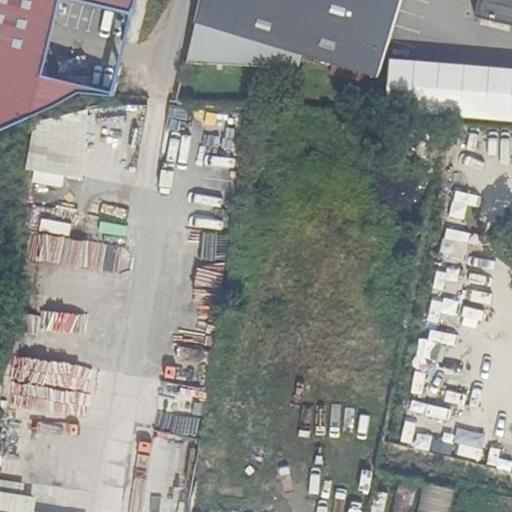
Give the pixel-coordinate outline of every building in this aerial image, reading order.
[(0,0),(0,129),(32,114),(27,113),(42,52),(41,52),(47,28),(48,28),(54,1),(133,19),(126,47),(127,47),(138,0),(0,0)] [(202,0),(187,63),(284,68),(302,0),(202,0)] [(302,0),(284,68),(302,69),(305,56),(380,76),(402,0),(302,0)] [(511,0),(481,0),(477,16),(511,23),(511,0)] [(511,67),(395,61),(393,106),(511,112),(511,67)] [(38,112),(30,171),(154,189),(156,174),(135,171),(137,156),(88,149),(92,120),(38,112)] [(368,215),(284,201),(243,432),(264,435),(261,454),(326,464),(368,215)] [(83,337),(90,315),(44,301),(37,323),(83,337)] [(427,484),(419,511),(450,511),(456,492),(427,484)]
